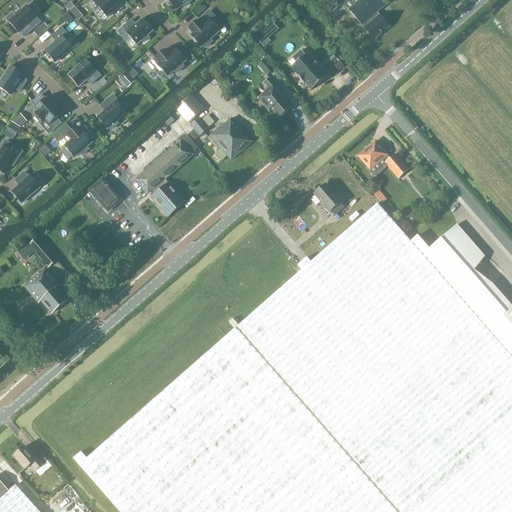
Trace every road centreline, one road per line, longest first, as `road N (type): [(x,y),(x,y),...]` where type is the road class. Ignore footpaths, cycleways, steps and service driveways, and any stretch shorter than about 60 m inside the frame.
road 1 (tertiary): [(2,416),(376,92)]
road 2 (unclassified): [(511,250),(376,92)]
road 3 (tertiary): [(376,92),(480,0)]
